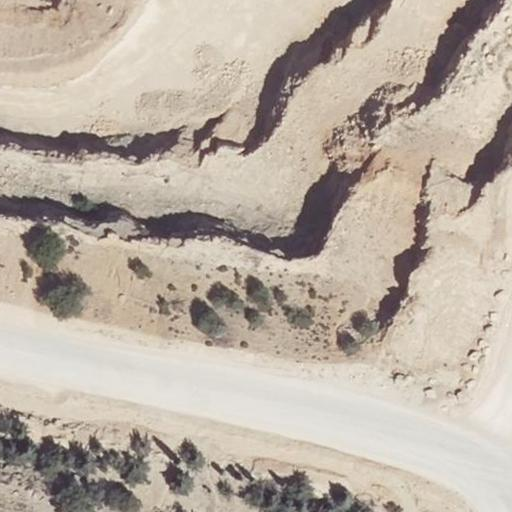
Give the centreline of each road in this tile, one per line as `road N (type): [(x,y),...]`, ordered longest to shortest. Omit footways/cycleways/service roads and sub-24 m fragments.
road 1 (track): [(507,511),(474,462),(424,437),(0,346)]
road 2 (track): [(464,457),(511,321)]
